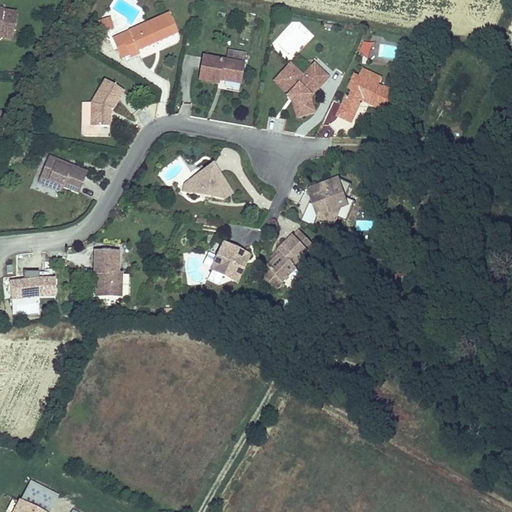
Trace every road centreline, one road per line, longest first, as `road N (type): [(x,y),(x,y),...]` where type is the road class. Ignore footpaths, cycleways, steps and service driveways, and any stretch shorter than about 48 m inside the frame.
road 1 (residential): [(277,161),(247,136),(164,124),(143,140),(91,224),(62,239),(0,245)]
road 2 (track): [(511,78),(495,125),(464,148),(334,144),(277,161)]
